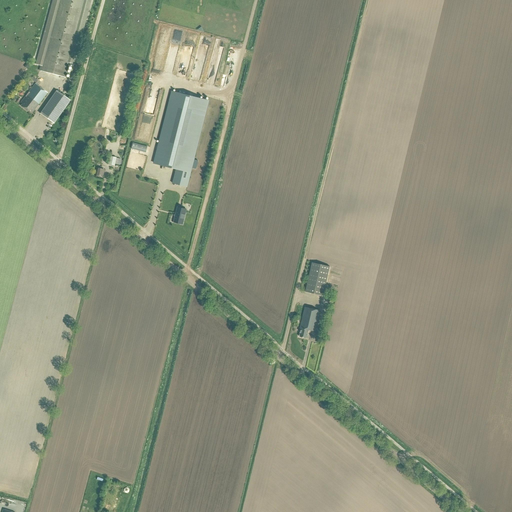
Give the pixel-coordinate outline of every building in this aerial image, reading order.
[(91,0),(52,0),(35,64),(41,66),(40,70),(65,77),(69,63),(74,64),(91,0)] [(33,112),(44,97),(47,93),(35,83),(21,102),(22,104),(21,106),(28,111),(29,109),(33,112)] [(54,124),(71,100),(57,90),(40,114),(54,124)] [(187,187),(209,101),(173,92),(154,163),(176,168),(172,183),(187,187)] [(115,166),(117,158),(110,156),(108,164),(115,166)] [(103,174),(104,170),(97,168),(95,176),(102,178),(103,174)] [(178,207),(176,213),(174,215),(175,217),(174,222),(183,224),(186,209),(180,208),(178,207)] [(323,296),(330,267),(312,263),(306,292),(323,296)] [(315,331),(320,310),(305,307),(300,330),(301,330),(299,337),(307,338),(309,330),(315,331)]
